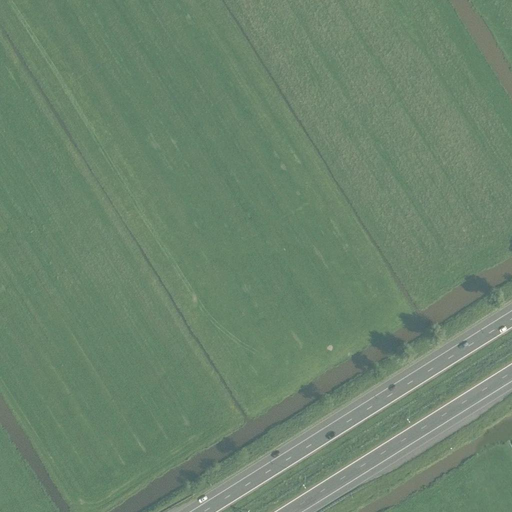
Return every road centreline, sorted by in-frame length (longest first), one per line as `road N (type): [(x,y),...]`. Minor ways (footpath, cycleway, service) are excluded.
road 1 (motorway): [(511,318),(201,511)]
road 2 (motorway): [(295,511),(511,376)]
